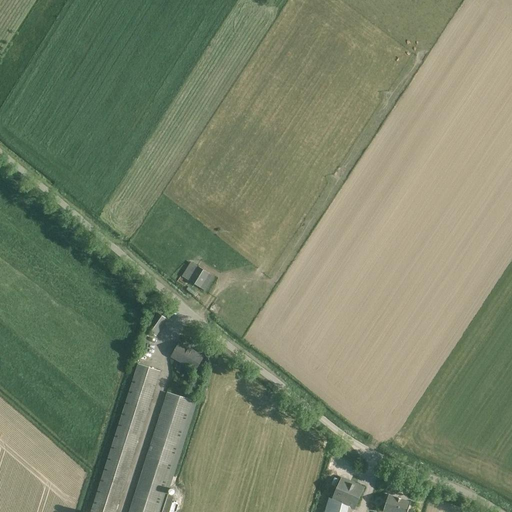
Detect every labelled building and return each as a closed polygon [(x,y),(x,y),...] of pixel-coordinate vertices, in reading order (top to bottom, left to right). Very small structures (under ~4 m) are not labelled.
[(198,266),(189,281),(200,288),(209,273),(198,266)] [(166,319),(158,313),(147,330),(154,335),(166,319)] [(204,357),(179,343),(171,357),(183,364),(178,372),(184,376),(189,367),(196,371),(204,357)] [(115,511),(160,371),(138,364),(91,511),(115,511)] [(173,511),(176,504),(172,502),(174,496),(166,494),(196,402),(168,392),(129,511),(173,511)] [(364,488),(341,478),(332,499),(328,498),(324,511),(351,511),(352,508),(354,509),(364,488)] [(407,511),(411,502),(388,495),(383,511),(385,511),(407,511)]
